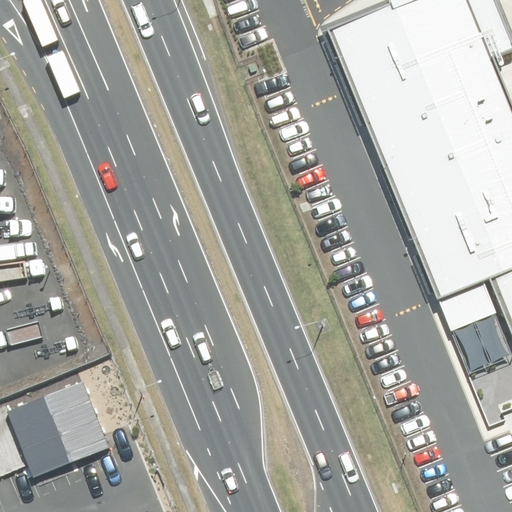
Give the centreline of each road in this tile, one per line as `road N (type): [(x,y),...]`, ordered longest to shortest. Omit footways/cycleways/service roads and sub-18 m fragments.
road 1 (primary): [(142,0),(354,511)]
road 2 (primary): [(255,511),(60,36)]
